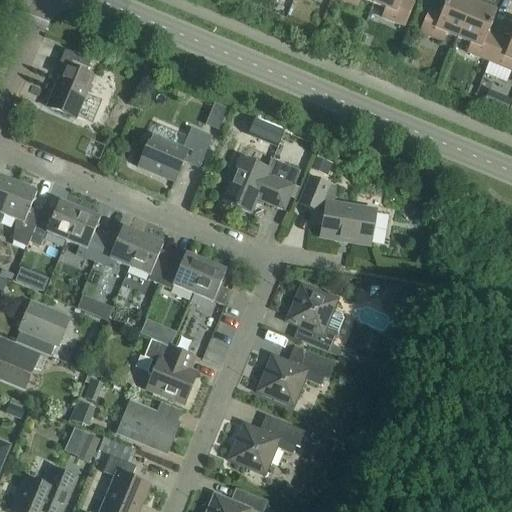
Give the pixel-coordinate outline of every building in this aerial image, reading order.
[(335,0),(356,8),(359,0),(372,5),(373,0),(335,0)] [(373,0),(372,5),(384,10),(381,19),(403,28),(413,5),(401,0),(373,0)] [(444,35),(457,40),(472,4),(461,0),(446,0),(444,6),(443,6),(442,10),(442,11),(440,16),(428,11),(419,34),(441,44),(444,35)] [(472,4),(457,40),(469,46),(466,54),(488,63),(498,40),(486,35),(488,30),(489,30),(491,26),(490,25),(495,14),(472,4)] [(498,40),(488,63),(510,72),(511,67),(511,36),(511,39),(509,45),(498,40)] [(75,121),(92,79),(84,75),(90,62),(64,52),(58,65),(63,67),(45,108),(75,121)] [(500,96),(495,108),(507,113),(511,101),(500,96)] [(198,170),(211,139),(190,130),(181,150),(150,136),(136,168),(174,184),(183,164),(198,170)] [(316,158),(310,171),(326,178),(331,165),(316,158)] [(239,160),(221,204),(250,216),(256,201),(264,204),(283,212),(293,188),(299,173),(270,161),(266,171),(239,160)] [(0,215),(2,217),(15,186),(0,179),(0,215)] [(326,206),(328,188),(309,180),(298,206),(318,214),(323,215),(320,238),(369,246),(374,214),(326,206)] [(36,194),(15,186),(2,217),(22,225),(19,233),(30,238),(40,214),(29,210),(36,194)] [(45,235),(65,243),(78,212),(58,203),(51,219),(40,214),(30,238),(28,244),(39,249),(45,235)] [(94,264),(105,237),(94,232),(99,220),(78,212),(65,243),(78,248),(75,256),(94,264)] [(105,237),(94,264),(112,271),(115,264),(128,269),(141,238),(121,230),(116,241),(105,237)] [(141,238),(128,269),(149,278),(147,282),(158,286),(168,262),(157,258),(162,247),(141,238)] [(168,262),(158,286),(170,291),(171,287),(191,296),(204,264),(184,256),(179,267),(168,262)] [(204,264),(191,296),(212,304),(212,303),(219,288),(225,273),(204,264)] [(300,343),(328,355),(331,347),(342,320),(340,314),(333,312),(337,302),(300,287),(284,324),(305,332),(300,343)] [(219,288),(212,303),(224,308),(230,292),(219,288)] [(68,321),(30,305),(18,332),(19,332),(14,344),(49,358),(54,347),(57,348),(68,321)] [(0,382),(23,392),(32,369),(40,373),(45,360),(0,341),(0,382)] [(150,341),(143,359),(150,362),(146,373),(148,377),(151,378),(146,391),(183,406),(195,376),(188,373),(194,359),(183,355),(150,341)] [(331,347),(328,355),(339,359),(340,357),(342,351),(331,347)] [(255,394),(292,409),(304,381),(319,388),(323,379),(327,381),(334,366),(297,351),(291,366),(270,357),(255,394)] [(25,411),(9,405),(5,416),(20,422),(25,411)] [(120,434),(164,453),(179,415),(159,407),(155,417),(131,407),(120,434)] [(305,434),(269,419),(262,434),(242,425),(227,462),(264,478),(275,450),(291,456),(294,448),(299,450),(305,434)] [(76,458),(75,460),(88,466),(99,441),(86,436),(76,458)] [(0,468),(9,447),(0,443),(0,468)] [(115,444),(109,458),(129,466),(135,452),(115,444)] [(142,504),(149,488),(130,480),(135,468),(129,466),(109,458),(102,474),(113,479),(99,511),(134,511),(139,503),(142,504)] [(46,511),(52,497),(66,503),(75,480),(52,470),(46,484),(40,486),(25,480),(11,511),(46,511)] [(262,511),(266,503),(238,492),(233,504),(213,496),(206,511),(249,511),(250,511),(262,511)]
